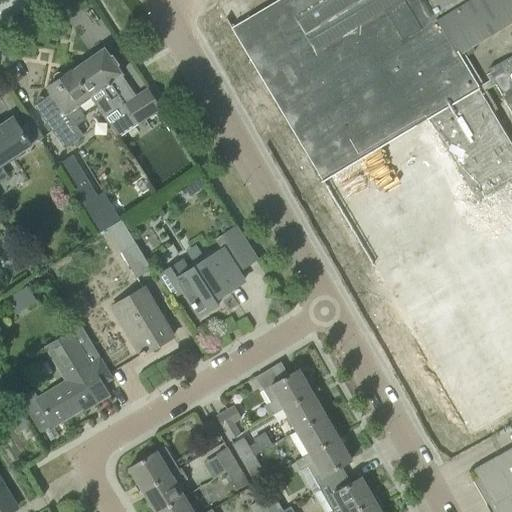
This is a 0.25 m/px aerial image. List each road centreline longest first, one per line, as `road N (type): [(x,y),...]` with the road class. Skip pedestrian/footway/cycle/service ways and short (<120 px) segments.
road 1 (residential): [(327,309),(168,0)]
road 2 (residential): [(111,511),(87,459),(110,437),(327,309)]
road 3 (residential): [(446,511),(327,309)]
